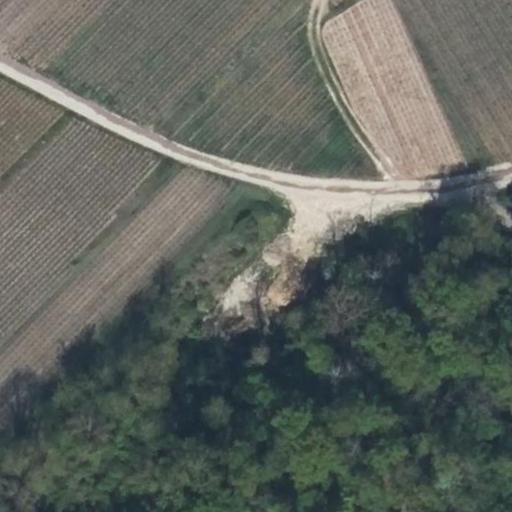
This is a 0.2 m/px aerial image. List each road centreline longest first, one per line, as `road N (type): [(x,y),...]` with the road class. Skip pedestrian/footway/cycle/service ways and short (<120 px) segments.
road 1 (track): [(511,214),(436,194),(265,176),(0,62)]
road 2 (track): [(511,447),(372,454),(328,466),(294,511)]
road 3 (track): [(410,191),(323,49),(326,0)]
